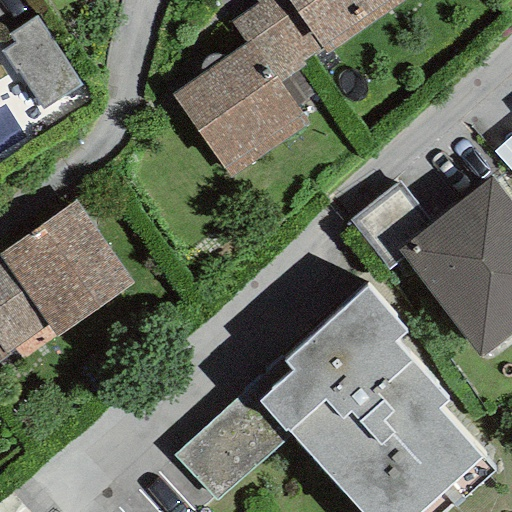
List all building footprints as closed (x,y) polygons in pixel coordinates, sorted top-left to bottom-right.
[(320,48),(287,0),(254,0),(258,5),(230,24),(245,45),(251,40),(279,82),(304,65),(301,61),(320,48)] [(287,0),(320,48),(325,55),(405,0),(287,0)] [(30,17),(4,50),(35,74),(61,40),(30,17)] [(251,40),(245,45),(171,96),(230,180),(309,125),(306,120),(279,82),(251,40)] [(511,207),(489,179),(433,224),(398,251),(403,258),(483,356),(511,332),(511,207)] [(433,224),(398,180),(348,220),(388,270),(403,258),(398,251),(433,224)] [(133,283),(74,200),(0,253),(0,258),(0,260),(54,334),(57,338),(133,283)] [(0,259),(0,350),(5,357),(15,351),(21,360),(54,334),(0,260),(0,259)] [(405,332),(367,287),(282,360),(291,371),(257,401),(286,433),(289,430),(292,434),(359,511),(449,511),(494,474),(481,459),(485,456),(440,405),(447,399),(396,340),(405,332)] [(291,371),(282,360),(173,456),(214,502),(292,434),(289,430),(286,433),(257,401),(291,371)] [(31,511),(13,490),(0,501),(0,511),(31,511)]
